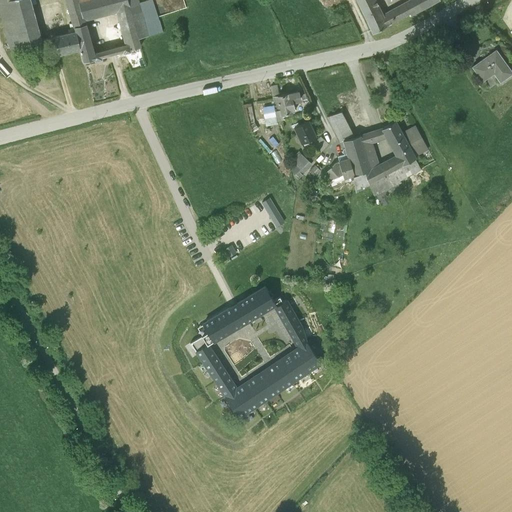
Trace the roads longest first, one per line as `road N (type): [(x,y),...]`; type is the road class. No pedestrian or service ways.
road 1 (residential): [(474,0),(373,49),(0,138)]
road 2 (residential): [(129,511),(0,272)]
